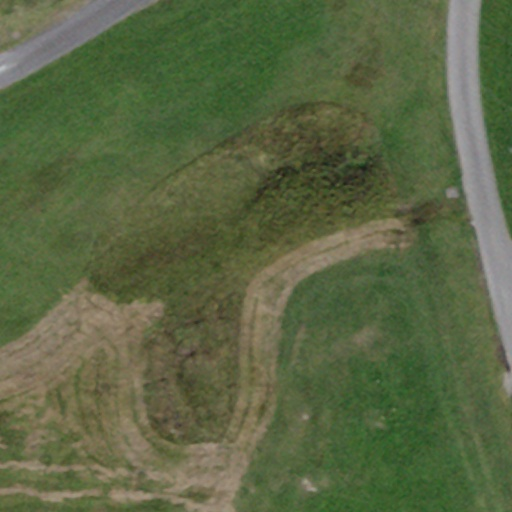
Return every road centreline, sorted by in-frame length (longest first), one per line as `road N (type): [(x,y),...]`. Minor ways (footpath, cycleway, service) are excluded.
road 1 (unclassified): [(465,0),(462,85),(472,148),(485,219),(511,289)]
road 2 (unclassified): [(0,69),(119,0)]
